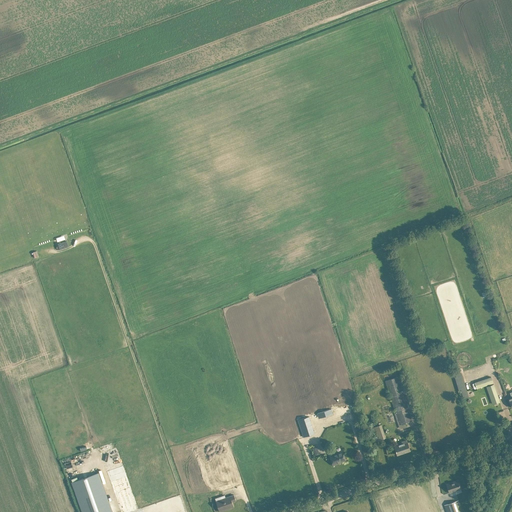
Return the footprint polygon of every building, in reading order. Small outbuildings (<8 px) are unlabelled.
[(67,241),(58,244),(59,245),(60,249),(69,246),(67,241)] [(267,329),(280,330),(281,314),(267,314),(267,329)] [(337,407),(350,403),(331,328),(319,331),(322,343),(321,343),(337,407)] [(276,352),(285,383),(286,382),(296,420),(308,417),(290,348),(276,352)] [(287,423),(269,353),(260,356),(261,361),(256,362),(273,427),(287,423)] [(461,398),(468,396),(462,372),(455,374),(461,398)] [(405,397),(398,376),(386,380),(400,424),(412,420),(407,404),(409,404),(406,396),(405,397)] [(477,389),(493,383),(491,377),(475,382),(477,389)] [(493,404),(500,401),(494,384),(487,387),(493,404)] [(331,409),(317,413),(319,417),(332,413),(331,409)] [(309,416),(298,420),(304,437),(315,433),(309,416)] [(380,440),(385,438),(381,425),(375,427),(380,440)] [(278,437),(280,445),(296,440),(293,432),(278,437)] [(219,489),(236,484),(224,440),(206,445),(219,489)] [(395,447),(396,450),(397,455),(410,450),(409,446),(407,440),(402,442),(402,443),(394,446),(395,447)] [(129,511),(137,510),(119,446),(115,447),(114,442),(99,446),(101,452),(107,471),(108,470),(119,511),(129,511)] [(333,465),(341,462),(341,461),(346,460),(342,451),(329,455),(333,465)] [(82,511),(112,511),(99,473),(72,482),(82,511)] [(449,493),(454,491),(461,489),(458,480),(447,484),(449,493)] [(220,511),(234,507),(232,502),(236,501),(234,496),(234,495),(216,501),(220,511)] [(447,511),(462,511),(460,505),(458,500),(445,505),(446,510),(447,511)]
